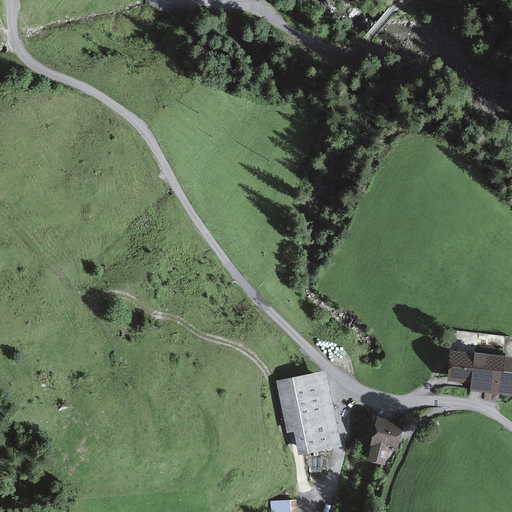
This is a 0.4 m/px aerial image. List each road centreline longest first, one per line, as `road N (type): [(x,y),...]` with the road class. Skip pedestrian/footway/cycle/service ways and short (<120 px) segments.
road 1 (unclassified): [(9,0),(26,58),(140,126),(221,256),(330,369),(381,397),(472,405),(511,427)]
road 2 (track): [(126,352),(93,305),(111,293),(248,352),(268,376),(304,488),(324,506)]
road 3 (track): [(154,0),(251,8),(340,50),(358,48),(405,0)]
road 4 (track): [(384,511),(411,430),(458,403)]
